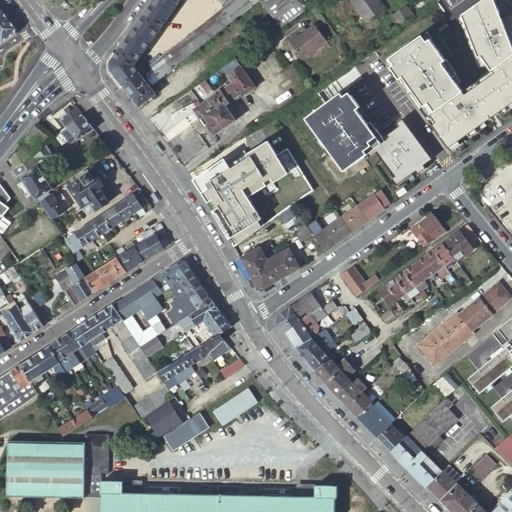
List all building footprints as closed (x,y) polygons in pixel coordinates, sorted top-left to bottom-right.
[(123,85),(139,73),(134,65),(181,0),(156,0),(134,31),(119,51),(113,61),(111,63),(111,64),(110,65),(110,66),(110,67),(111,69),(111,70),(112,71),(120,82),(123,85)] [(297,0),(222,0),(219,5),(224,8),(159,58),(148,66),(142,71),(152,84),(260,2),(281,29),(309,9),(297,0)] [(376,0),(352,0),(351,1),(366,23),(384,11),(376,0)] [(495,0),(484,0),(463,15),(474,61),(477,60),(483,69),(490,78),(474,89),(494,117),(496,116),(510,105),(511,104),(511,14),(502,18),(499,20),(498,15),(501,14),(495,0)] [(400,27),(413,19),(404,7),(392,16),(400,27)] [(4,14),(0,8),(0,28),(10,21),(4,14)] [(13,25),(10,21),(0,28),(0,43),(15,34),(16,29),(13,25)] [(298,38),(289,43),(301,61),(326,43),(315,27),(298,38)] [(421,37),(418,39),(422,46),(426,43),(421,37)] [(422,46),(418,39),(389,59),(394,66),(390,68),(399,81),(403,78),(407,84),(412,92),(424,107),(435,124),(432,126),(448,149),(458,142),(468,135),(480,127),(494,117),(474,89),(461,99),(453,88),(456,86),(451,78),(447,81),(438,67),(441,65),(426,43),(422,46)] [(147,63),(148,66),(159,58),(157,55),(147,63)] [(237,59),(223,68),(233,83),(241,96),(242,97),(256,88),(237,59)] [(386,62),(390,68),(394,66),(389,59),(386,62)] [(477,60),(474,61),(477,70),(483,69),(477,60)] [(441,65),(438,67),(447,81),(451,78),(441,65)] [(386,68),(375,77),(394,104),(406,96),(386,68)] [(137,105),(139,107),(155,95),(139,73),(123,85),(126,89),(132,98),(137,105)] [(225,106),(241,96),(233,83),(199,106),(197,103),(194,105),(196,108),(194,109),(200,119),(201,118),(213,136),(235,121),(225,106)] [(407,84),(403,86),(409,94),(412,92),(407,84)] [(347,170),(374,150),(399,184),(432,159),(405,122),(385,137),(377,127),(376,127),(377,128),(374,130),(369,123),(358,109),(361,106),(352,95),(346,99),(344,96),(341,92),(325,104),(317,93),(317,94),(325,105),(310,116),(311,118),(315,123),(312,125),(310,127),(339,165),(342,163),(347,169),(347,170)] [(511,108),(510,105),(496,116),(498,118),(511,108)] [(424,107),(420,110),(432,126),(435,124),(424,107)] [(76,108),(60,120),(67,129),(60,134),(70,147),(77,142),(94,130),(85,119),(76,108)] [(372,121),(369,123),(374,130),(377,128),(376,127),(377,127),(372,121)] [(34,127),(20,144),(30,151),(36,144),(39,146),(46,137),(34,127)] [(480,127),(468,135),(471,138),(482,130),(480,127)] [(291,206),(313,191),(287,149),(277,155),(268,141),(242,158),(238,157),(224,166),(222,164),(205,176),(205,175),(194,183),(198,190),(199,190),(224,231),(228,229),(235,241),(232,243),(234,246),(279,214),(291,206)] [(458,142),(448,149),(451,152),(461,145),(458,142)] [(43,145),(26,155),(19,159),(22,163),(31,158),(53,157),(43,145)] [(35,201),(48,192),(52,189),(37,166),(19,177),(24,185),(21,187),(27,197),(30,194),(35,201)] [(99,188),(102,186),(101,185),(102,182),(99,178),(96,178),(96,177),(93,178),(88,172),(80,178),(81,179),(68,188),(82,208),(83,207),(87,214),(89,215),(108,202),(101,192),(99,188)] [(0,223),(4,219),(2,218),(9,209),(5,206),(10,199),(0,185),(0,223)] [(408,185),(400,190),(404,194),(411,189),(408,185)] [(382,209),(388,205),(378,191),(373,196),(382,209)] [(148,204),(140,192),(134,196),(142,209),(148,204)] [(40,202),(50,219),(59,213),(55,207),(58,204),(51,194),(49,195),(40,202)] [(142,209),(134,196),(127,201),(135,213),(142,209)] [(367,221),(383,210),(382,209),(373,196),(357,207),(367,221)] [(135,213),(127,201),(114,208),(123,221),(135,213)] [(291,206),(279,214),(290,231),(292,230),(301,242),(312,235),(307,227),(291,206)] [(357,207),(340,218),(351,233),(367,221),(357,207)] [(441,207),(433,213),(441,224),(446,231),(463,219),(456,211),(448,217),(441,207)] [(114,208),(103,215),(112,228),(123,221),(114,208)] [(433,213),(427,218),(410,230),(424,248),(446,231),(441,224),(433,213)] [(103,215),(93,222),(101,235),(112,228),(103,215)] [(323,230),(334,245),(351,233),(340,218),(323,230)] [(93,222),(83,228),(91,241),(101,235),(93,222)] [(468,225),(460,231),(467,240),(475,234),(468,225)] [(64,240),(72,254),(74,252),(77,251),(83,247),(91,241),(83,228),(64,240)] [(228,229),(224,231),(232,243),(235,241),(228,229)] [(323,230),(313,237),(324,252),(334,245),(323,230)] [(467,240),(460,231),(443,243),(454,259),(455,261),(473,249),(467,240)] [(152,256),(164,248),(155,235),(153,236),(149,239),(144,242),(152,256)] [(152,256),(144,242),(143,243),(134,248),(143,262),(152,256)] [(454,259),(443,243),(434,250),(445,265),(449,262),(451,265),(453,264),(451,261),(454,259)] [(134,248),(131,244),(123,249),(126,253),(134,248)] [(87,255),(83,247),(77,251),(81,259),(87,255)] [(126,253),(135,267),(143,262),(134,248),(126,253)] [(259,249),(239,259),(247,272),(254,287),(262,290),(299,269),(289,250),(266,261),(259,249)] [(426,256),(437,271),(440,269),(442,271),(444,270),(442,267),(445,265),(434,250),(426,256)] [(119,258),(117,259),(126,273),(135,267),(126,253),(119,258)] [(434,273),(437,271),(426,256),(417,262),(428,277),(431,275),(433,277),(436,276),(434,273)] [(126,273),(117,259),(104,267),(113,281),(126,273)] [(79,264),(76,266),(81,273),(86,269),(87,269),(83,261),(79,264)] [(181,262),(162,274),(171,288),(172,287),(182,281),(180,278),(191,270),(188,266),(186,263),(181,262)] [(428,277),(417,262),(412,266),(413,267),(415,267),(419,272),(417,274),(423,281),(428,277)] [(0,288),(3,286),(19,277),(13,266),(0,274),(0,288)] [(64,291),(74,306),(94,293),(85,280),(82,276),(81,273),(76,266),(55,279),(58,283),(69,277),(75,285),(64,291)] [(353,266),(340,275),(344,280),(356,297),(364,292),(379,281),(374,275),(364,282),(356,271),(353,266)] [(413,267),(412,266),(403,272),(418,292),(422,297),(426,294),(422,289),(426,286),(423,281),(417,274),(419,272),(415,267),(413,267)] [(96,273),(104,287),(113,281),(104,267),(96,273)] [(198,281),(191,270),(180,278),(182,281),(172,287),(176,295),(177,296),(179,299),(172,304),(176,309),(168,313),(176,324),(181,321),(191,315),(213,301),(209,296),(206,290),(205,290),(198,281)] [(418,292),(403,272),(394,278),(405,294),(407,296),(412,304),(418,300),(414,295),(418,292)] [(85,280),(94,293),(104,287),(96,273),(91,276),(85,280)] [(450,283),(454,280),(450,273),(446,276),(450,283)] [(162,274),(154,279),(162,293),(163,293),(171,288),(162,274)] [(386,285),(397,300),(400,298),(402,300),(404,299),(402,296),(405,294),(394,278),(386,285)] [(55,279),(41,288),(44,292),(58,283),(55,279)] [(154,279),(132,293),(141,308),(148,319),(162,310),(155,298),(162,293),(154,279)] [(470,329),(511,295),(499,280),(458,314),(456,312),(417,344),(433,362),(471,330),(470,329)] [(386,285),(378,291),(389,306),(397,300),(386,285)] [(5,299),(10,296),(3,286),(0,288),(0,291),(2,294),(5,299)] [(40,302),(45,299),(38,290),(33,293),(40,302)] [(25,298),(20,291),(15,294),(19,301),(25,298)] [(319,307),(309,292),(279,314),(277,324),(282,329),(283,332),(319,307)] [(141,308),(132,293),(114,305),(123,320),(141,308)] [(0,310),(14,302),(10,296),(5,299),(0,302),(0,310)] [(33,333),(42,327),(25,298),(19,301),(18,302),(20,305),(17,307),(22,315),(27,324),(33,333)] [(196,325),(197,325),(220,310),(216,305),(213,301),(191,315),(181,321),(187,331),(193,328),(196,325)] [(319,307),(283,332),(290,340),(296,347),(311,337),(305,329),(335,307),(331,301),(320,308),(319,307)] [(123,320),(114,305),(100,314),(110,329),(123,320)] [(17,307),(16,306),(2,315),(3,316),(8,324),(22,315),(17,307)] [(355,308),(346,314),(354,326),(363,320),(355,308)] [(224,315),(220,310),(197,325),(196,325),(199,329),(209,323),(217,336),(221,334),(232,327),(224,315)] [(389,310),(380,316),(385,323),(394,317),(389,310)] [(110,329),(100,314),(96,316),(93,318),(103,333),(106,331),(110,329)] [(13,333),(27,324),(22,315),(8,324),(13,333)] [(511,317),(493,333),(505,348),(463,382),(475,397),(511,366),(511,389),(486,411),(498,426),(511,414),(511,317)] [(103,333),(93,318),(79,327),(92,347),(106,338),(103,333)] [(156,325),(154,326),(152,327),(157,336),(164,332),(158,323),(156,325)] [(196,325),(193,328),(203,344),(217,336),(209,323),(199,329),(196,325)] [(19,343),(33,333),(27,324),(13,333),(19,343)] [(366,335),(372,332),(367,325),(362,329),(366,335)] [(92,347),(79,327),(71,332),(88,356),(95,351),(92,347)] [(203,344),(193,328),(187,331),(176,338),(187,354),(203,344)] [(301,354),(306,360),(321,349),(315,342),(329,333),(326,328),(311,337),(296,347),(301,354)] [(356,343),(366,335),(362,329),(351,336),(356,343)] [(88,356),(71,332),(65,336),(75,351),(81,361),(88,356)] [(136,338),(133,334),(123,341),(126,345),(136,338)] [(224,337),(221,334),(217,336),(222,342),(226,339),(224,337)] [(75,351),(65,336),(58,341),(68,356),(75,351)] [(163,347),(156,336),(146,343),(141,346),(148,356),(163,347)] [(222,342),(217,336),(203,344),(209,353),(213,350),(222,342)] [(136,338),(126,345),(148,379),(158,371),(148,356),(141,346),(136,338)] [(0,344),(5,352),(11,348),(6,339),(3,341),(1,339),(0,339),(0,344)] [(232,346),(226,339),(222,342),(213,350),(217,356),(232,346)] [(312,366),(314,370),(330,360),(325,354),(330,350),(339,344),(335,339),(321,349),(306,360),(312,366)] [(68,356),(58,341),(50,345),(67,371),(67,372),(72,368),(65,358),(68,356)] [(67,371),(50,345),(35,355),(46,372),(55,366),(61,375),(67,371)] [(330,360),(331,359),(335,357),(330,350),(325,354),(330,360)] [(46,372),(35,355),(21,364),(32,381),(35,385),(46,379),(43,374),(46,372)] [(186,355),(168,365),(175,374),(179,381),(184,378),(196,370),(192,364),(186,355)] [(114,356),(103,362),(117,382),(126,394),(136,388),(114,356)] [(236,370),(246,363),(240,356),(220,368),(226,376),(236,370)] [(408,365),(398,356),(392,362),(403,372),(408,367),(408,365)] [(333,389),(337,395),(351,382),(346,376),(353,369),(344,358),(336,365),(331,359),(330,360),(314,370),(316,371),(317,372),(318,374),(320,376),(333,389)] [(32,381),(21,364),(12,370),(23,387),(32,381)] [(168,365),(158,371),(165,381),(175,374),(168,365)] [(204,367),(197,371),(201,377),(208,373),(204,367)] [(23,387),(12,370),(8,372),(13,380),(18,386),(20,389),(23,387)] [(13,380),(8,372),(0,377),(0,395),(7,391),(3,386),(13,380)] [(175,374),(165,381),(167,384),(169,387),(179,381),(175,374)] [(434,385),(445,397),(452,391),(458,385),(447,374),(434,385)] [(18,386),(13,380),(3,386),(7,391),(18,386)] [(362,392),(352,381),(351,382),(337,395),(344,401),(348,406),(362,392)] [(126,394),(117,382),(115,383),(117,386),(112,389),(119,400),(126,394)] [(169,387),(167,384),(133,405),(141,416),(175,395),(169,387)] [(0,419),(28,401),(20,389),(18,386),(7,391),(0,395),(0,419)] [(119,400),(112,389),(110,387),(109,388),(108,389),(109,391),(104,394),(105,396),(111,405),(119,400)] [(249,387),(213,411),(223,426),(237,416),(259,402),(249,387)] [(371,390),(365,395),(371,401),(377,396),(371,390)] [(445,397),(444,398),(440,402),(448,409),(459,398),(452,391),(445,397)] [(370,404),(372,402),(371,401),(365,395),(362,392),(348,406),(353,411),(358,416),(370,404)] [(103,410),(111,405),(105,396),(97,401),(103,410)] [(391,423),(396,419),(377,400),(372,406),(390,424),(391,423)] [(91,408),(95,416),(103,410),(97,401),(89,406),(91,408)] [(168,401),(147,415),(161,436),(182,422),(168,401)] [(448,409),(440,402),(406,435),(424,453),(440,437),(458,420),(448,409)] [(390,424),(372,406),(370,404),(358,416),(359,418),(363,422),(365,424),(366,426),(368,427),(377,437),(390,424)] [(77,418),(81,425),(95,416),(91,408),(77,418)] [(200,413),(164,436),(173,450),(191,439),(210,426),(200,413)] [(62,428),(67,435),(81,425),(77,418),(62,428)] [(405,437),(391,423),(390,424),(377,437),(384,444),(391,450),(405,437)] [(105,495),(103,477),(103,473),(103,470),(111,470),(111,453),(111,436),(112,431),(87,431),(86,441),(67,441),(42,440),(12,440),(10,492),(86,494),(87,495),(105,495)] [(511,433),(495,448),(511,464),(511,433)] [(405,437),(391,450),(400,459),(408,468),(424,453),(406,435),(405,437)] [(440,437),(424,453),(428,456),(443,441),(440,437)] [(424,453),(408,468),(416,476),(426,486),(442,471),(428,456),(424,453)] [(486,453),(471,469),(481,479),(496,463),(486,453)] [(449,466),(445,470),(456,481),(460,477),(449,466)] [(442,471),(426,486),(434,494),(441,500),(457,483),(456,481),(445,470),(444,469),(442,471)] [(340,483),(318,483),(318,486),(301,485),(260,484),(259,494),(241,494),(242,484),(202,483),(201,493),(183,492),(183,483),(130,481),(125,481),(125,478),(111,477),(103,477),(105,495),(104,511),(337,511),(338,500),(340,500),(340,483)] [(486,511),(457,483),(441,500),(452,511),(486,511)] [(511,487),(488,511),(502,511),(511,502),(511,487)] [(511,511),(511,502),(502,511),(511,511)]
